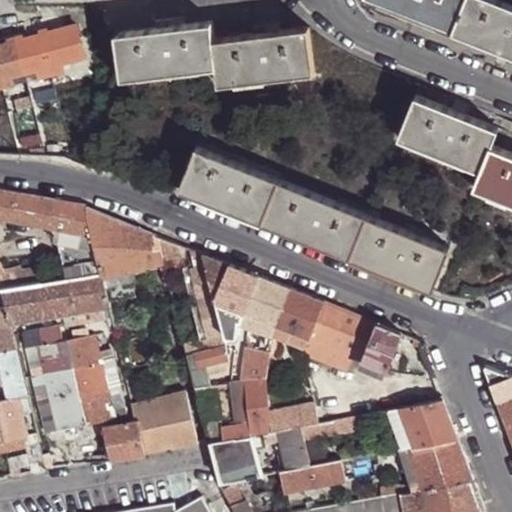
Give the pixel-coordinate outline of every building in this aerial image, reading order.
[(465,0),(376,0),(453,31),(465,0)] [(511,54),(511,4),(502,0),(465,0),(453,31),(511,54)] [(215,40),(216,39),(213,22),(116,34),(122,80),(218,68),(215,40)] [(0,88),(16,84),(13,76),(39,69),(41,78),(65,71),(63,62),(86,56),(78,25),(51,33),(35,37),(5,45),(0,46),(0,88)] [(316,74),(310,27),(216,39),(215,40),(218,68),(220,86),(316,74)] [(482,169),(493,143),(499,126),(417,93),(399,137),(482,169)] [(511,201),(511,150),(493,143),(482,169),(475,187),(511,201)] [(199,144),(181,188),(266,221),(284,179),(199,144)] [(349,256),(366,212),(284,179),(266,221),(349,256)] [(13,191),(0,188),(0,216),(55,227),(93,234),(86,205),(53,198),(13,191)] [(123,219),(86,205),(93,234),(102,272),(103,275),(133,268),(123,219)] [(399,276),(433,290),(451,246),(366,212),(349,256),(399,276)] [(158,233),(123,219),(133,268),(165,262),(158,233)] [(55,227),(67,278),(102,272),(93,234),(55,227)] [(181,242),(158,233),(165,262),(166,268),(184,264),(181,242)] [(204,253),(190,247),(196,268),(207,265),(204,253)] [(230,263),(204,253),(207,265),(216,299),(230,263)] [(257,273),(230,263),(216,299),(241,310),(257,273)] [(190,269),(207,338),(226,334),(219,310),(216,299),(207,265),(196,268),(190,269)] [(0,271),(0,278),(3,289),(45,282),(42,266),(7,272),(7,270),(3,270),(0,271)] [(7,308),(10,321),(75,310),(77,323),(107,317),(105,305),(109,304),(103,275),(102,272),(67,278),(45,282),(3,289),(4,295),(7,308)] [(262,275),(257,273),(241,310),(246,311),(262,275)] [(262,275),(246,311),(250,313),(266,277),(262,275)] [(292,287),(266,277),(250,313),(276,323),(292,287)] [(326,301),(292,287),(276,323),(310,337),(312,338),(312,337),(326,301)] [(241,310),(216,299),(219,310),(240,317),(241,310)] [(338,306),(326,301),(312,337),(342,349),(356,355),(362,358),(364,358),(377,322),(338,306)] [(0,351),(17,348),(15,342),(10,321),(7,308),(0,309),(0,351)] [(276,323),(250,313),(249,321),(269,329),(275,331),(276,323)] [(403,332),(377,322),(364,358),(388,370),(403,332)] [(310,337),(276,323),(275,331),(307,344),(310,337)] [(60,325),(23,332),(26,347),(39,345),(44,367),(31,369),(46,432),(127,416),(113,353),(100,356),(95,334),(87,335),(86,328),(72,330),(73,338),(62,340),(60,325)] [(267,349),(247,346),(243,377),(243,380),(246,379),(269,375),(273,350),(275,331),(269,329),(267,349)] [(191,347),(185,348),(187,355),(228,346),(226,334),(207,338),(202,340),(203,343),(191,346),(191,347)] [(312,338),(310,337),(307,344),(304,350),(336,363),(342,349),(312,337),(312,338)] [(423,340),(416,337),(413,343),(425,348),(423,340)] [(228,346),(187,355),(191,369),(197,366),(205,365),(229,360),(229,353),(228,346)] [(0,351),(0,366),(8,400),(28,396),(17,348),(0,351)] [(342,349),(336,363),(350,369),(353,361),(356,355),(342,349)] [(360,363),(362,358),(356,355),(353,361),(360,363)] [(229,360),(205,365),(207,376),(227,371),(229,360)] [(197,366),(191,369),(193,378),(204,377),(207,376),(205,365),(197,366)] [(486,368),(498,401),(511,395),(511,375),(487,366),(486,368)] [(269,375),(246,379),(250,421),(252,436),(255,435),(267,433),(272,432),(271,410),(269,375)] [(204,377),(193,378),(195,388),(206,386),(204,377)] [(243,380),(232,382),(233,391),(236,424),(250,421),(246,379),(243,380)] [(195,388),(196,391),(198,397),(233,391),(232,382),(206,386),(195,388)] [(196,391),(185,392),(192,422),(203,420),(198,397),(196,391)] [(185,392),(132,403),(136,422),(143,454),(198,445),(192,422),(185,392)] [(511,395),(498,401),(511,436),(511,395)] [(26,447),(31,472),(46,470),(43,457),(37,434),(27,436),(20,409),(31,407),(28,396),(8,400),(0,401),(0,441),(24,436),(26,447)] [(459,437),(445,399),(404,407),(416,445),(459,437)] [(317,401),(271,410),(272,432),(276,431),(282,430),(303,426),(321,423),(317,401)] [(416,445),(404,407),(391,410),(404,447),(411,446),(416,445)] [(367,414),(321,423),(303,426),(306,438),(324,435),(369,426),(367,414)] [(209,423),(212,443),(225,441),(224,433),(222,421),(209,423)] [(250,421),(236,424),(235,430),(237,439),(252,436),(250,421)] [(105,427),(111,459),(143,454),(136,422),(105,427)] [(306,438),(303,426),(282,430),(289,468),(311,464),(306,438)] [(224,433),(225,441),(237,439),(235,430),(224,433)] [(282,430),(276,431),(277,440),(284,470),(289,468),(282,430)] [(276,431),(272,432),(267,433),(268,443),(277,440),(276,431)] [(218,473),(215,473),(220,482),(233,479),(263,473),(255,435),(252,436),(237,439),(225,441),(212,443),(220,472),(218,473)] [(329,461),(324,435),(306,438),(311,464),(329,461)] [(0,451),(26,447),(24,436),(0,441),(0,451)] [(475,479),(459,437),(416,445),(411,446),(423,488),(475,479)] [(411,446),(404,447),(401,448),(413,489),(420,488),(423,488),(411,446)] [(397,454),(396,449),(382,452),(384,457),(397,454)] [(43,457),(46,470),(53,469),(50,456),(43,457)] [(289,468),(284,470),(282,470),(287,492),(348,480),(344,459),(329,461),(311,464),(289,468)] [(233,479),(220,482),(231,501),(243,499),(233,479)] [(487,511),(475,479),(423,488),(420,488),(424,511),(487,511)] [(404,491),(409,490),(408,484),(382,487),(383,494),(404,491)] [(424,511),(420,488),(413,489),(409,490),(404,491),(407,511),(424,511)] [(383,494),(277,511),(407,511),(404,491),(383,494)] [(206,496),(200,499),(205,507),(210,505),(206,496)] [(255,511),(247,498),(243,499),(231,501),(237,511),(255,511)] [(178,502),(113,511),(214,511),(210,505),(205,507),(200,499),(179,510),(178,502)]
